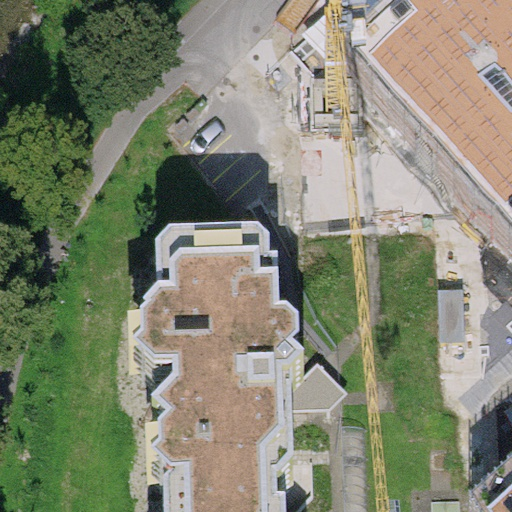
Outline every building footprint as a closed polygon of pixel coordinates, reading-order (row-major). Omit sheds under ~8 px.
[(511,0),(430,0),(350,73),(511,250),(511,0)] [(273,284),(273,267),(260,255),(171,258),(157,273),(165,504),(277,500),(277,505),(280,505),(297,488),(295,416),(311,416),(311,402),(310,395),(305,391),(308,387),(293,373),(283,363),(281,283),(273,284)] [(347,511),(369,511),(367,430),(345,431),(347,511)] [(511,511),(511,487),(482,511),(511,511)] [(279,511),(280,505),(277,505),(277,500),(165,504),(165,511),(279,511)]
